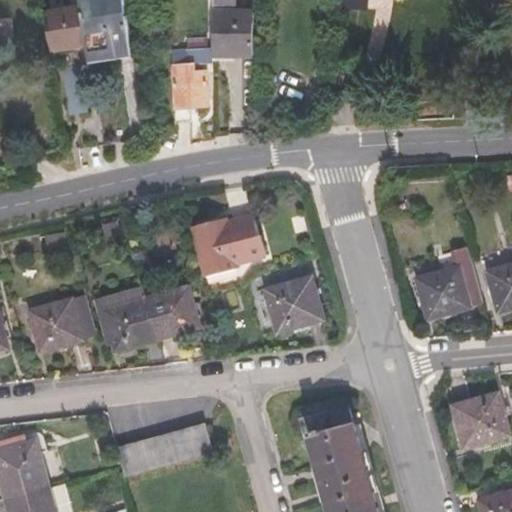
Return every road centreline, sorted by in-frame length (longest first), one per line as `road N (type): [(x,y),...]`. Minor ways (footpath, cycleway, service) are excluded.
road 1 (secondary): [(0,207),(206,162),(338,146)]
road 2 (residential): [(240,379),(0,407)]
road 3 (residential): [(390,366),(338,174),(338,146)]
road 4 (secondary): [(338,146),(511,138)]
road 5 (residential): [(433,511),(390,366)]
road 6 (residential): [(390,366),(240,379)]
road 7 (residential): [(276,511),(240,379)]
road 8 (residential): [(390,366),(511,353)]
